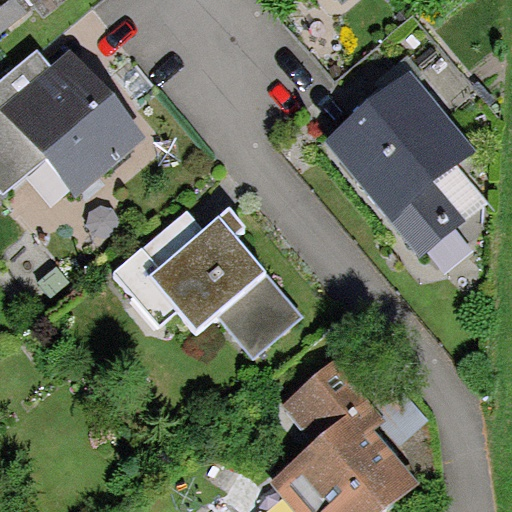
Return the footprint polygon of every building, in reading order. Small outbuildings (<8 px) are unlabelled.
[(29,0),(47,18),(66,0),(29,0)] [(146,138),(72,50),(52,67),(37,50),(0,81),(0,189),(4,194),(46,159),(77,196),(146,138)] [(412,71),(325,139),(420,258),(456,229),(466,222),(464,220),(435,182),(457,165),(475,150),(412,71)] [(487,202),(457,165),(435,182),(464,220),(487,202)] [(188,212),(114,272),(159,328),(179,312),(195,331),(216,314),(253,360),(305,317),(236,234),(246,226),(231,208),(203,230),(188,212)] [(386,418),(336,359),(283,403),(316,442),(270,481),(295,511),(388,511),(421,485),(374,429),(386,418)]
